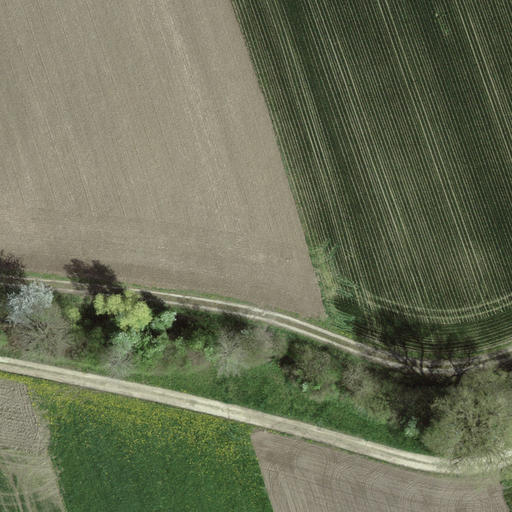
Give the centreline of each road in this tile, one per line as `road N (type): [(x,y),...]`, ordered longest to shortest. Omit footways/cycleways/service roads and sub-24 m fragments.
road 1 (track): [(0,284),(236,311),(454,375),(511,356)]
road 2 (track): [(0,367),(177,400),(449,470),(511,459)]
